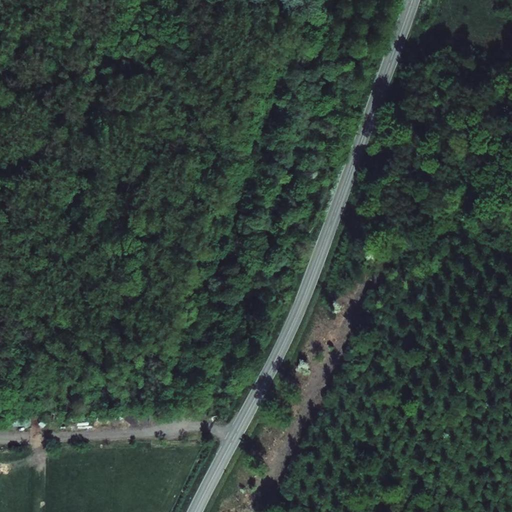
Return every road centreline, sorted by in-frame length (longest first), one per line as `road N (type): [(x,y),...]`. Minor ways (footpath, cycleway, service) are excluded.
road 1 (tertiary): [(194,511),(301,301),(412,0)]
road 2 (track): [(0,438),(210,426),(235,434)]
